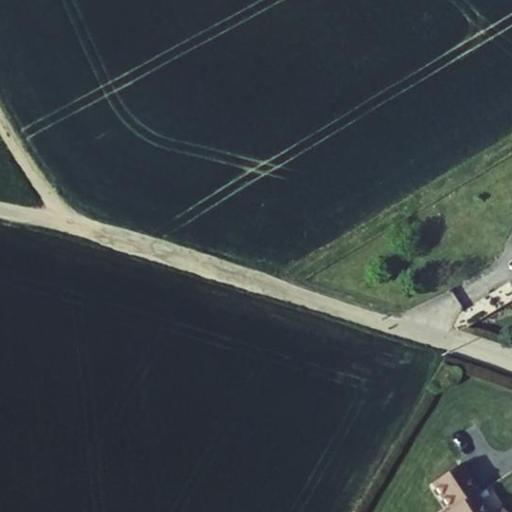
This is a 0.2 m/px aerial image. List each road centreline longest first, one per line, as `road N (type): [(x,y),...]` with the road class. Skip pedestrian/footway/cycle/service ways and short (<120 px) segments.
road 1 (unclassified): [(0,209),(396,325)]
road 2 (track): [(70,225),(0,118)]
road 3 (residential): [(396,325),(511,363)]
